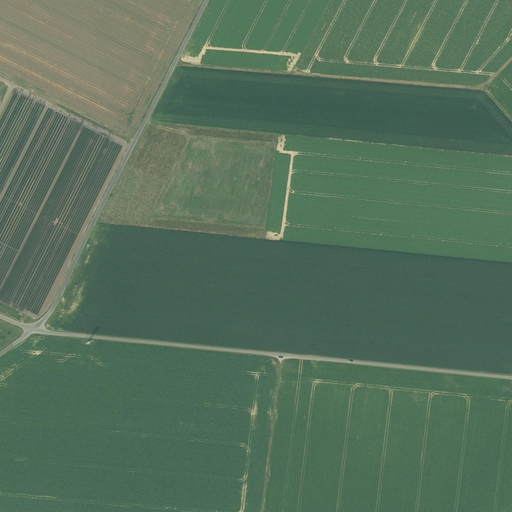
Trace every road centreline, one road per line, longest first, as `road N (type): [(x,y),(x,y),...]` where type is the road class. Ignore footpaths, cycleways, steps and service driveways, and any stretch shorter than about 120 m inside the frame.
road 1 (unclassified): [(511,378),(33,330)]
road 2 (unclassified): [(206,0),(60,293),(33,330)]
road 3 (track): [(173,64),(482,88)]
road 4 (track): [(280,355),(262,511)]
